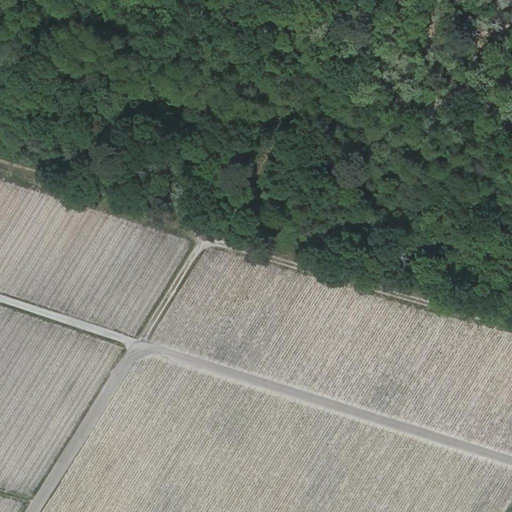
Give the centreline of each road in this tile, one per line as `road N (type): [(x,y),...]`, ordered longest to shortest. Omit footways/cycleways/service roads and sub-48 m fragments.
road 1 (track): [(0,178),(511,318)]
road 2 (unclassified): [(511,462),(143,345)]
road 3 (unclassified): [(143,345),(36,511)]
road 4 (unclassified): [(143,345),(0,297)]
